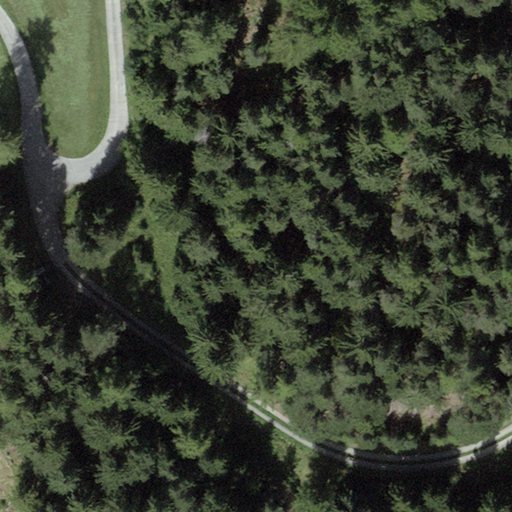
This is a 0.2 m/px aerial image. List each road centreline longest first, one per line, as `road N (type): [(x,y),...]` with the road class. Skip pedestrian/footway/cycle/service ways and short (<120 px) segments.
road 1 (track): [(30,159),(41,214),(79,278),(293,432),(356,458),(396,463),(446,460),(511,426)]
road 2 (track): [(0,18),(28,85),(30,159),(41,174),(79,179),(105,158),(116,113),(110,0)]
